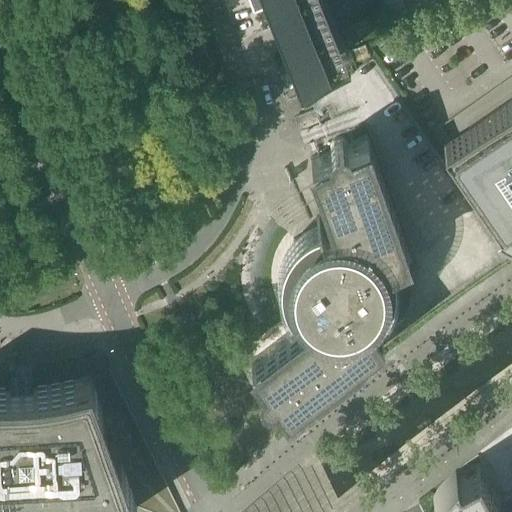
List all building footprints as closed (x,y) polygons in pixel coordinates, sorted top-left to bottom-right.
[(250,0),(252,5),(264,0),(271,0),(281,24),(285,34),(290,48),(298,68),(302,67),(302,66),(305,65),(348,48),(340,28),(335,16),(331,5),(328,0),(250,0)] [(373,28),(369,17),(356,22),(361,33),(373,28)] [(369,56),(365,43),(352,48),(357,60),(369,56)] [(450,141),(449,141),(443,146),(498,227),(495,229),(497,231),(500,233),(503,235),(506,236),(510,237),(511,237),(511,98),(468,128),(450,141)] [(344,140),(342,139),(340,138),(339,138),(337,138),(335,139),(334,139),(332,140),(331,142),(330,143),(330,145),(329,146),(329,148),(330,150),(330,151),(325,152),(310,158),(329,212),(316,217),(317,222),(313,223),(309,225),(306,227),(302,230),(299,232),(296,235),(293,238),(289,243),(287,247),(285,250),(283,254),(281,258),(280,263),(280,267),(279,271),(279,275),(279,280),(279,284),(280,288),(281,292),(283,296),(284,300),(286,304),(289,308),(291,311),(287,314),(296,325),(250,361),(263,377),(262,378),(260,380),(260,381),(259,383),(259,385),(259,387),(260,388),(261,390),(262,391),(263,392),(264,393),(266,394),(268,394),(270,394),(271,394),(273,393),(274,392),(287,409),(382,335),(372,321),(375,319),(378,316),(379,314),(382,311),(385,307),(388,302),(389,299),(391,295),(392,290),(393,286),(394,282),(394,277),(394,273),(394,269),(393,265),(392,261),(391,257),(407,251),(367,137),(347,144),(347,143),(346,141),(344,140)] [(87,373),(89,372),(89,373),(108,366),(101,352),(100,352),(99,353),(98,353),(97,353),(96,354),(90,356),(85,357),(79,359),(73,361),(67,362),(61,363),(56,364),(50,366),(44,366),(38,367),(32,368),(33,384),(34,384),(43,383),(52,382),(61,380),(70,378),(78,375),(87,373)] [(7,369),(0,369),(0,385),(6,386),(9,385),(7,369)] [(0,492),(13,491),(41,489),(52,490),(62,490),(71,491),(81,492),(90,494),(100,495),(109,497),(118,500),(127,503),(136,506),(89,373),(89,372),(87,373),(78,375),(70,378),(61,380),(52,382),(43,383),(34,384),(33,384),(24,385),(15,385),(9,385),(6,386),(0,385),(0,492)] [(501,511),(478,467),(459,477),(455,471),(450,475),(446,479),(442,483),(439,487),(435,492),(433,496),(440,511),(501,511)]
